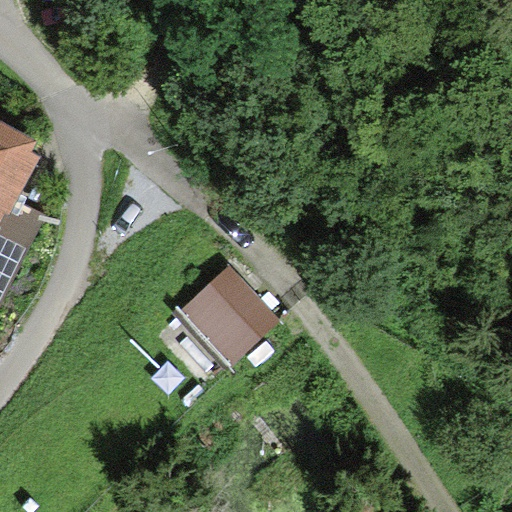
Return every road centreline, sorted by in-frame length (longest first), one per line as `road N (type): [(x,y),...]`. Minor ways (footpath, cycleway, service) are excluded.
road 1 (residential): [(174,180),(278,262),(437,338)]
road 2 (residential): [(71,101),(86,189),(69,271)]
road 3 (track): [(187,0),(181,38),(114,133)]
road 4 (residential): [(69,271),(174,180)]
road 5 (residential): [(71,101),(174,180)]
road 6 (residential): [(69,271),(0,376)]
